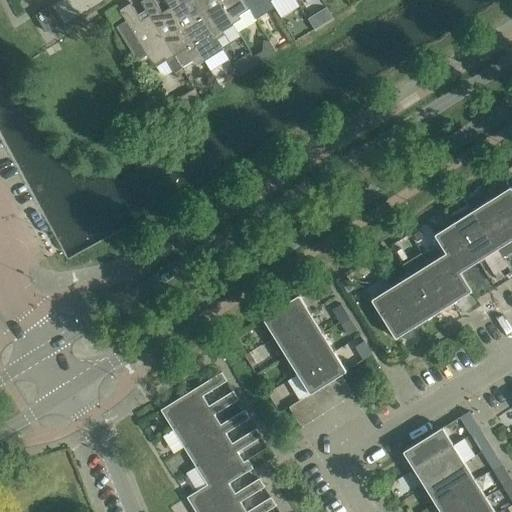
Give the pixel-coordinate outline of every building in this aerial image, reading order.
[(64,25),(75,18),(63,0),(59,0),(52,5),(64,25)] [(77,0),(63,0),(75,18),(85,12),(77,0)] [(77,0),(85,12),(95,6),(91,0),(77,0)] [(155,0),(142,0),(141,1),(146,10),(149,15),(181,65),(191,59),(194,64),(198,65),(204,61),(170,7),(162,12),(155,0)] [(165,0),(170,7),(204,61),(223,48),(217,38),(193,0),(165,0)] [(193,0),(217,38),(225,33),(223,30),(234,23),(219,0),(193,0)] [(239,15),(248,9),(242,0),(219,0),(234,23),(241,18),(239,15)] [(262,5),(269,1),(268,0),(242,0),(248,9),(260,2),(262,5)] [(182,67),(181,65),(149,15),(142,20),(131,3),(120,10),(126,20),(116,26),(137,60),(147,54),(154,64),(165,57),(174,72),(182,67)] [(48,7),(36,15),(46,32),(59,24),(48,7)] [(326,7),(308,18),(315,30),(333,18),(326,7)] [(262,51),(253,56),(257,64),(276,52),(270,41),(264,40),(262,51)] [(250,52),(233,63),(240,75),(257,64),(253,56),(250,52)] [(179,99),(169,105),(175,114),(201,98),(194,87),(178,97),(179,99)] [(511,188),(510,185),(491,197),(511,231),(511,188)] [(511,240),(511,231),(491,197),(472,209),(497,250),(511,240)] [(455,201),(445,207),(451,217),(461,211),(455,201)] [(472,209),(453,221),(479,261),(497,250),(472,209)] [(479,261),(453,221),(434,233),(445,251),(446,251),(460,273),(461,272),(479,261)] [(417,241),(424,237),(420,230),(413,234),(417,241)] [(446,251),(445,251),(426,263),(452,304),(472,291),(461,272),(460,273),(446,251)] [(373,257),(378,265),(385,261),(380,253),(373,257)] [(426,263),(408,275),(433,315),(452,304),(426,263)] [(433,315),(408,275),(389,287),(414,327),(433,315)] [(325,297),(333,291),(325,279),(317,284),(325,297)] [(389,287),(370,298),(396,339),(414,327),(389,287)] [(262,317),(274,337),(312,314),(300,294),(262,317)] [(332,309),(340,322),(349,317),(341,303),(332,309)] [(274,337),(286,356),(324,333),(312,314),(274,337)] [(348,334),(357,329),(349,317),(340,322),(348,334)] [(286,356),(297,374),(335,351),(324,333),(286,356)] [(363,359),(372,354),(364,341),(355,346),(363,359)] [(330,381),(341,374),(347,370),(335,351),(297,374),(309,394),(320,387),(330,381)] [(160,409),(172,429),(209,406),(203,396),(227,381),(221,371),(160,409)] [(341,374),(330,381),(343,401),(354,394),(341,374)] [(333,408),(343,401),(330,381),(320,387),(333,408)] [(323,414),(333,408),(320,387),(309,394),(323,414)] [(233,391),(209,406),(172,429),(183,446),(220,424),(214,414),(238,399),(233,391)] [(309,394),(300,400),(312,420),(323,414),(309,394)] [(302,427),(312,420),(300,400),(289,406),(302,427)] [(183,446),(195,465),(232,442),(226,432),(250,417),(244,409),(220,424),(183,446)] [(468,429),(477,424),(469,411),(460,416),(468,429)] [(402,451),(413,469),(454,444),(443,426),(402,451)] [(197,468),(187,474),(197,490),(243,461),(237,451),(261,436),(256,427),(232,442),(195,465),(197,468)] [(473,438),(481,451),(490,445),(482,433),(473,438)] [(413,469),(424,487),(465,461),(454,444),(413,469)] [(490,464),(498,458),(490,445),(481,451),(490,464)] [(247,459),(243,461),(197,490),(187,497),(196,511),(203,511),(235,492),(229,482),(253,467),(247,459)] [(424,487),(435,504),(476,479),(465,461),(424,487)] [(495,473),(503,486),(511,480),(504,467),(495,473)] [(203,511),(245,511),(246,511),(240,501),(264,486),(259,477),(235,492),(203,511)] [(435,504),(440,511),(460,511),(486,496),(476,479),(435,504)] [(511,499),(511,498),(511,480),(503,486),(511,499)] [(245,511),(264,511),(276,505),(271,496),(246,511),(245,511)] [(460,511),(496,511),(486,496),(460,511)]
